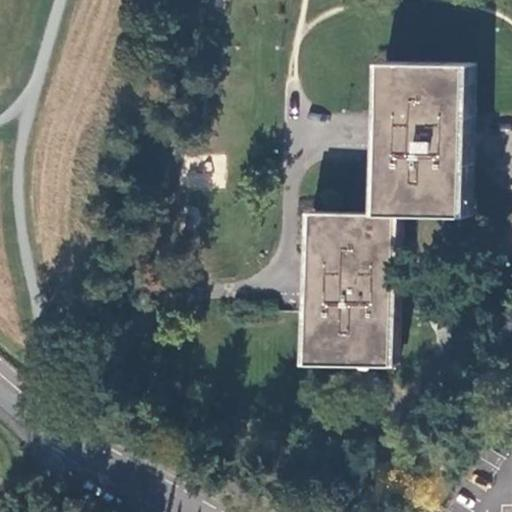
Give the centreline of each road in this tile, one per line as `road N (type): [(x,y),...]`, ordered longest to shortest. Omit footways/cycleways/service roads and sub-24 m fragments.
road 1 (residential): [(76,452),(138,326),(206,290),(286,288),(294,134),(369,135)]
road 2 (residential): [(349,511),(457,331)]
road 3 (residential): [(76,452),(184,511)]
